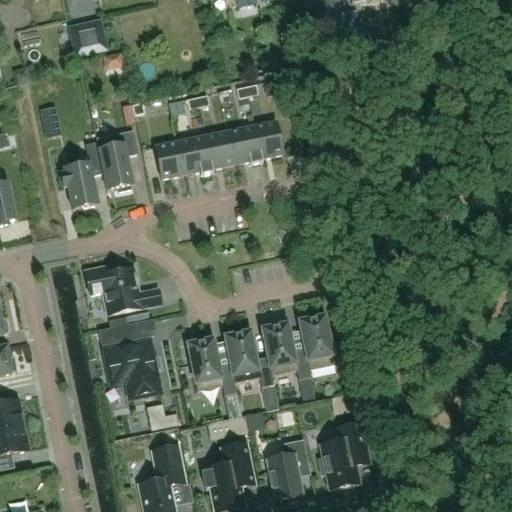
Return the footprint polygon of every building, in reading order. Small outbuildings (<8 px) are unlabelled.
[(235,0),(238,10),(257,7),(255,0),(235,0)] [(335,58),(348,55),(364,51),(355,13),(339,17),(335,1),(322,5),(329,35),(335,58)] [(100,24),(69,31),(76,62),(107,55),(100,24)] [(256,88),(246,90),(248,100),(258,98),(256,88)] [(246,90),(236,93),(238,103),(248,100),(246,90)] [(207,99),(197,101),(199,111),(209,109),(207,99)] [(197,101),(187,103),(189,113),(199,111),(197,101)] [(132,109),(134,119),(144,117),(142,107),(132,109)] [(276,125),(252,130),(259,166),(262,166),(262,162),(283,158),(276,125)] [(252,130),(227,135),(234,168),(253,164),(254,167),(259,166),(252,130)] [(103,177),(107,194),(118,192),(118,195),(131,193),(130,189),(132,189),(126,160),(138,158),(133,134),(110,139),(112,151),(98,153),(103,177)] [(227,135),(203,140),(210,173),(234,168),(227,135)] [(203,140),(179,145),(186,178),(200,175),(201,178),(209,177),(208,173),(210,173),(203,140)] [(186,178),(179,145),(154,150),(161,183),(186,178)] [(72,214),(97,208),(92,179),(103,177),(98,153),(97,146),(85,148),(89,168),(64,173),(64,177),(61,177),(63,191),(67,190),(72,214)] [(0,231),(9,229),(8,226),(16,224),(8,187),(0,188),(0,231)] [(107,278),(106,271),(85,275),(90,299),(103,296),(107,318),(161,308),(158,293),(138,297),(133,272),(107,278)] [(305,353),(309,374),(334,369),(335,376),(348,373),(342,345),(330,348),(323,315),(301,319),(302,324),(299,325),(305,353)] [(0,338),(9,337),(6,322),(1,323),(0,318),(0,338)] [(131,344),(126,321),(109,324),(110,331),(98,334),(101,350),(131,344)] [(267,360),(272,379),(296,374),(298,383),(311,381),(309,374),(305,353),(293,355),(286,323),(268,326),(269,331),(261,333),(267,360)] [(230,368),(235,387),(259,382),(261,391),(274,389),(272,379),(267,360),(256,363),(249,330),(227,335),(228,339),(224,340),(230,368)] [(194,346),(187,348),(197,395),(222,389),(224,399),(236,396),(235,387),(230,368),(218,371),(212,338),(193,342),(194,346)] [(131,401),(159,395),(154,375),(158,374),(154,358),(151,358),(149,346),(105,355),(112,389),(122,387),(129,391),(131,401)] [(0,379),(17,376),(14,360),(9,361),(6,350),(0,351),(0,379)] [(310,393),(315,410),(326,407),(321,390),(310,393)] [(274,417),(284,415),(281,399),(271,401),(274,417)] [(0,433),(23,429),(17,403),(0,406),(0,433)] [(155,433),(184,431),(183,413),(155,414),(155,433)] [(355,470),(369,467),(361,427),(335,432),(338,445),(320,448),(323,462),(318,463),(321,479),(326,478),(329,494),(359,487),(355,470)] [(23,429),(0,433),(0,474),(2,474),(0,462),(0,459),(28,454),(23,429)] [(296,469),(308,466),(303,443),(280,448),(283,461),(266,464),(275,505),(287,502),(288,506),(300,503),(300,500),(302,499),(298,481),(296,469)] [(254,488),(251,475),(246,447),(221,452),(224,468),(206,472),(207,475),(201,476),(205,493),(210,491),(214,511),(239,511),(244,511),(240,491),(254,488)] [(138,488),(143,511),(174,511),(169,490),(185,487),(177,449),(152,455),(158,484),(138,488)]
